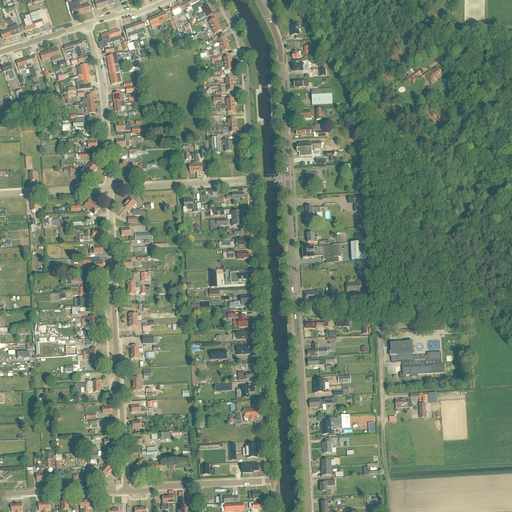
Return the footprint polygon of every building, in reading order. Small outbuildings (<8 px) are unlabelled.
[(94,0),(97,9),(106,7),(103,0),(94,0)] [(203,7),(199,0),(198,0),(198,1),(197,0),(190,0),(188,2),(191,7),(195,14),(198,13),(200,11),(199,9),(203,7)] [(73,17),(82,14),(80,8),(78,1),(69,4),(73,17)] [(185,10),(191,7),(188,2),(179,6),(182,12),(185,16),(186,19),(189,17),(185,10)] [(89,5),(80,8),(82,14),(91,11),(89,5)] [(179,6),(171,10),(174,16),(182,12),(179,6)] [(198,17),(200,21),(213,15),(208,6),(202,9),(205,14),(198,17)] [(157,17),(160,25),(169,21),(166,13),(157,17)] [(35,29),(33,23),(32,19),(30,15),(24,17),(26,21),(23,22),(24,26),(26,32),(35,29)] [(40,16),(32,19),(33,23),(35,29),(44,26),(42,20),(40,16)] [(157,17),(148,20),(151,26),(159,23),(160,25),(157,17)] [(215,19),(208,23),(211,29),(219,25),(215,19)] [(134,26),(137,35),(144,33),(144,36),(147,35),(143,23),(134,26)] [(9,31),(12,37),(20,34),(17,24),(11,26),(8,27),(10,31),(9,31)] [(291,28),(291,31),(291,37),(295,36),(295,40),(302,39),(301,36),(299,36),(298,24),(294,24),(290,24),(291,28)] [(219,25),(211,29),(215,35),(222,31),(219,25)] [(134,26),(125,29),(127,35),(129,40),(131,40),(130,38),(137,35),(134,26)] [(110,33),(113,43),(120,41),(121,43),(123,42),(121,36),(119,30),(110,33)] [(9,31),(0,34),(3,40),(12,37),(9,31)] [(108,45),(113,43),(110,33),(101,36),(103,42),(105,48),(108,47),(108,45)] [(195,41),(191,34),(181,40),(184,47),(195,41)] [(225,38),(217,40),(220,47),(227,44),(225,38)] [(212,40),(207,42),(209,46),(211,45),(212,49),(215,48),(213,44),(212,40)] [(79,64),(89,62),(87,56),(83,57),(81,49),(84,48),(82,42),(73,45),(75,51),(78,59),(79,64)] [(227,44),(220,47),(222,53),(229,50),(227,44)] [(64,48),(63,48),(64,51),(65,50),(66,54),(75,51),(73,45),(64,48)] [(293,55),(292,55),(293,59),(301,59),(301,58),(305,57),(305,58),(309,58),(309,51),(310,51),(310,47),(304,48),(305,53),(300,53),(300,52),(297,52),(297,53),(293,53),(293,55)] [(62,60),(58,49),(49,52),(51,58),(53,63),(56,62),(62,60)] [(51,58),(49,52),(40,55),(42,61),(51,58)] [(109,67),(118,65),(119,65),(117,56),(107,58),(109,67)] [(34,57),(25,60),(27,66),(36,63),(34,57)] [(219,66),(224,65),(232,64),(231,58),(223,59),(224,62),(215,63),(216,66),(219,66)] [(25,60),(16,62),(20,72),(26,70),(25,67),(27,66),(25,60)] [(297,64),(292,64),(293,72),(297,72),(302,72),(302,71),(308,70),(308,69),(308,63),(303,63),(297,64)] [(11,64),(2,67),(4,73),(7,72),(8,76),(11,75),(10,71),(13,70),(11,64)] [(80,67),(77,68),(78,76),(82,76),(89,74),(87,65),(80,67)] [(118,65),(109,67),(110,76),(120,74),(118,65)] [(436,82),(435,81),(442,76),(437,68),(430,73),(429,72),(425,75),(432,85),(436,82)] [(34,69),(29,70),(30,75),(31,74),(35,87),(40,85),(34,69)] [(416,80),(421,76),(417,71),(408,77),(413,84),(417,81),(416,80)] [(83,81),(80,82),(80,85),(84,85),(91,84),(89,74),(82,76),(83,81)] [(112,85),(122,84),(120,74),(110,76),(112,85)] [(226,86),(221,86),(217,86),(218,87),(209,87),(205,92),(207,94),(210,89),(226,89),(226,92),(234,92),(234,85),(226,86)] [(331,89),(311,90),(312,105),(332,104),(331,89)] [(431,90),(424,94),(427,99),(434,94),(431,90)] [(15,93),(19,105),(26,103),(22,91),(15,93)] [(124,93),(113,94),(114,104),(125,103),(124,93)] [(88,106),(94,105),(93,95),(87,96),(87,99),(82,100),(82,103),(80,103),(80,106),(85,106),(88,106)] [(125,103),(114,104),(115,113),(119,113),(119,115),(122,114),(121,111),(125,110),(125,103)] [(218,104),(219,107),(216,107),(216,110),(222,110),(227,110),(227,113),(235,113),(235,106),(227,106),(222,107),(222,104),(218,104)] [(94,105),(88,106),(85,106),(85,109),(88,109),(89,117),(92,117),(92,115),(95,114),(94,105)] [(316,110),(316,121),(324,121),(323,110),(316,110)] [(301,113),(301,114),(295,114),(295,120),(296,120),(296,123),(302,123),(304,122),(304,120),(312,120),(311,112),(301,113)] [(125,125),(116,126),(116,132),(125,132),(127,132),(131,131),(130,124),(126,124),(126,127),(125,127),(125,125)] [(125,141),(117,141),(117,148),(126,147),(132,147),(131,143),(138,143),(137,136),(132,137),(132,135),(125,135),(125,141)] [(222,140),(223,142),(219,142),(219,139),(210,139),(211,155),(220,155),(220,144),(223,144),(223,145),(225,145),(225,153),(232,153),(232,143),(228,143),(228,140),(222,140)] [(299,147),(297,147),(297,153),(299,153),(300,157),(312,156),(311,151),(314,151),(314,149),(321,149),(321,143),(299,144),(299,147)] [(362,155),(354,153),(353,158),(357,160),(357,162),(359,163),(362,155)] [(124,173),(131,165),(130,163),(129,165),(125,162),(119,168),(124,173)] [(85,167),(93,174),(97,169),(91,164),(88,167),(86,166),(85,167)] [(133,166),(131,165),(124,173),(129,177),(135,171),(131,167),(133,166)] [(85,167),(84,168),(86,170),(82,173),(89,179),(93,174),(85,167)] [(308,174),(303,174),(304,180),(301,180),(301,185),(304,185),(304,189),(311,188),(310,185),(312,184),(311,180),(318,179),(318,174),(310,174),(308,174)] [(359,197),(348,197),(348,205),(354,204),(355,213),(360,213),(359,204),(360,204),(359,197)] [(133,208),(137,204),(130,199),(126,203),(134,211),(135,209),(133,208)] [(184,201),(184,208),(187,208),(187,210),(193,210),(193,213),(198,213),(197,204),(193,204),(193,201),(189,201),(189,200),(184,201)] [(88,210),(86,212),(88,213),(95,205),(90,201),(84,207),(88,210)] [(135,211),(134,211),(126,203),(121,208),(128,214),(130,211),(132,213),(131,214),(134,217),(141,217),(140,211),(135,211)] [(95,205),(88,213),(89,214),(90,213),(94,216),(100,209),(95,205)] [(306,216),(305,216),(305,220),(306,219),(306,220),(317,219),(317,213),(320,213),(320,208),(312,208),(306,208),(306,216)] [(314,235),(307,235),(308,243),(314,243),(314,239),(318,239),(318,235),(314,235)] [(249,247),(248,240),(243,240),(243,239),(235,239),(235,241),(233,241),(233,243),(219,243),(219,244),(217,244),(217,248),(219,248),(219,249),(230,249),(230,248),(235,248),(243,248),(243,247),(249,247)] [(352,262),(366,261),(365,243),(351,244),(352,262)] [(123,253),(132,252),(134,252),(135,253),(141,252),(141,254),(147,253),(146,248),(134,249),(134,248),(131,248),(131,246),(123,246),(123,253)] [(308,248),(308,247),(302,248),(303,260),(309,259),(314,258),(317,257),(323,257),(323,261),(326,261),(326,264),(339,263),(338,247),(333,247),(333,246),(325,246),(325,248),(316,248),(313,248),(313,247),(308,248)] [(228,255),(228,259),(235,259),(235,255),(234,250),(223,251),(223,254),(228,254),(228,255)] [(216,272),(208,273),(209,288),(217,288),(216,272)] [(239,273),(230,274),(231,284),(239,283),(239,280),(247,280),(246,274),(239,274),(239,273)] [(148,274),(141,274),(141,282),(151,282),(151,277),(148,278),(148,274)] [(355,292),(355,293),(360,293),(360,288),(363,288),(364,282),(357,282),(357,285),(347,285),(347,292),(355,292)] [(209,291),(210,298),(220,298),(220,290),(209,291)] [(304,293),(304,302),(310,302),(310,303),(316,302),(316,303),(324,303),(323,290),(317,291),(317,293),(304,293)] [(246,297),(241,297),(241,302),(235,302),(235,304),(230,304),(230,308),(235,308),(235,309),(243,308),(243,306),(252,306),(251,297),(246,298),(246,297)] [(248,320),(246,320),(245,316),(238,316),(238,328),(248,328),(248,320)] [(90,331),(90,329),(97,329),(97,323),(81,324),(81,329),(85,329),(85,331),(87,331),(87,334),(90,334),(90,330),(90,331)] [(236,332),(237,340),(249,340),(249,331),(236,332)] [(143,337),(143,345),(154,345),(154,337),(143,337)] [(412,343),(390,344),(390,347),(391,353),(391,362),(395,362),(395,364),(402,363),(402,373),(401,373),(401,374),(400,374),(400,375),(399,375),(399,376),(399,377),(400,377),(400,378),(400,379),(401,379),(402,379),(402,380),(403,380),(404,380),(404,379),(405,379),(405,378),(406,378),(406,377),(406,376),(411,376),(411,378),(413,377),(415,377),(416,378),(418,378),(418,376),(445,374),(444,366),(442,366),(441,353),(427,353),(427,358),(413,359),(412,343)] [(250,355),(249,345),(236,346),(237,356),(242,356),(241,355),(245,355),(245,356),(250,355)] [(312,345),(313,351),(307,352),(307,356),(310,356),(310,357),(318,357),(318,356),(327,356),(327,353),(330,353),(330,350),(327,350),(318,350),(318,345),(312,345)] [(227,360),(226,351),(211,352),(211,361),(227,360)] [(254,374),(245,374),(245,375),(243,375),(243,373),(238,373),(238,382),(246,381),(246,380),(254,380),(254,374)] [(248,393),(251,393),(254,393),(254,392),(255,392),(255,386),(241,387),(242,399),(249,399),(248,393)] [(310,403),(309,403),(310,409),(319,408),(319,410),(323,410),(323,406),(324,405),(332,404),(332,398),(324,399),(324,400),(310,401),(310,403)] [(407,399),(395,400),(396,409),(408,408),(407,399)] [(234,414),(240,414),(240,405),(231,405),(231,403),(226,404),(226,406),(230,405),(230,412),(234,412),(234,414)] [(252,405),(253,409),(244,410),(244,419),(249,419),(249,422),(254,422),(254,417),(259,417),(259,411),(258,404),(252,405)] [(325,422),(322,422),(323,435),(329,435),(329,437),(335,437),(335,433),(334,432),(334,431),(335,430),(342,430),(351,430),(350,416),(336,417),(337,419),(333,419),(332,418),(325,419),(325,422)] [(235,427),(241,427),(240,418),(235,418),(235,420),(228,421),(229,425),(235,424),(235,427)] [(323,448),(323,455),(331,454),(331,444),(332,444),(332,439),(325,440),(325,443),(322,444),(322,448),(323,448)] [(142,461),(136,467),(141,472),(148,464),(146,462),(145,464),(142,461)] [(102,467),(110,474),(114,469),(107,463),(104,467),(103,465),(102,467)] [(148,464),(141,472),(145,476),(151,470),(148,467),(149,465),(148,464)] [(209,465),(201,466),(202,476),(210,476),(209,465)] [(258,465),(242,465),(242,474),(250,474),(250,472),(259,472),(258,465)] [(102,469),(99,473),(105,478),(110,474),(102,467),(100,468),(102,469)] [(331,467),(321,467),(322,477),(336,476),(335,474),(332,474),(331,467)] [(320,485),(321,493),(323,493),(323,497),(331,497),(331,492),(327,492),(327,485),(335,485),(334,481),(323,481),(324,484),(320,485)] [(331,501),(327,501),(327,503),(321,503),(321,511),(331,511),(331,510),(328,510),(328,505),(331,505),(331,501)] [(62,503),(62,510),(62,511),(59,511),(58,511),(68,511),(69,511),(68,502),(62,503)]
